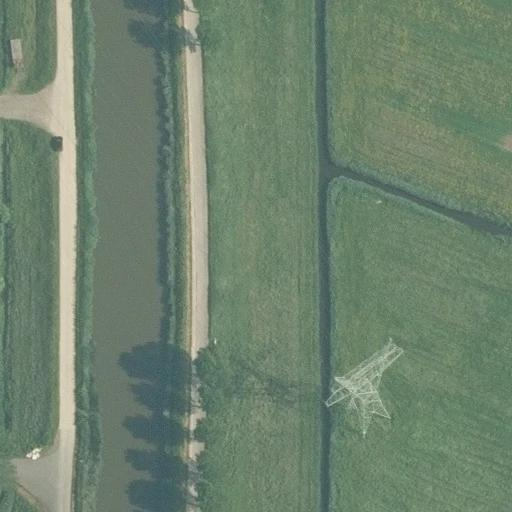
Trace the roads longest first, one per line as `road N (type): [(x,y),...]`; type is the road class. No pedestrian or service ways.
road 1 (unclassified): [(195,511),(191,0)]
road 2 (unclassified): [(61,511),(62,0)]
